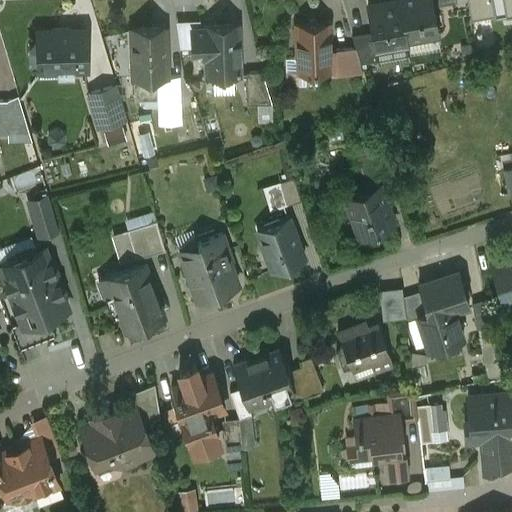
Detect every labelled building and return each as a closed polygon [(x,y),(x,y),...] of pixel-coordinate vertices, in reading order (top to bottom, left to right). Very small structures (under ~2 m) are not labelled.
[(398,0),(391,0),(367,4),(372,30),(375,49),(376,49),(406,43),(406,39),(398,0)] [(430,0),(398,0),(406,39),(437,34),(431,5),(430,0)] [(493,12),(491,0),(467,0),(471,19),(495,15),(494,12),(493,12)] [(511,0),(491,0),(493,12),(494,12),(511,9),(511,0)] [(355,47),(329,48),(328,21),(318,21),(315,18),(308,18),(306,21),(306,22),(295,22),(296,56),(297,56),(297,71),(305,70),(341,69),(341,71),(362,71),(360,62),(355,47)] [(239,23),(204,24),(204,26),(191,26),(191,46),(204,46),(205,74),(240,73),(239,23)] [(165,26),(131,27),(133,75),(151,75),(166,74),(165,26)] [(85,29),(37,30),(38,68),(86,66),(85,29)] [(372,30),(351,34),(355,47),(360,62),(378,59),(376,49),(375,49),(372,30)] [(297,71),(297,56),(296,56),(285,56),(286,83),(305,83),(305,70),(297,71)] [(262,70),(246,70),(247,103),(271,102),(262,70)] [(151,75),(134,75),(135,98),(151,97),(151,75)] [(114,83),(87,91),(98,126),(125,118),(114,83)] [(25,119),(7,120),(7,130),(28,129),(25,119)] [(511,167),(503,169),(509,195),(511,194),(511,167)] [(293,176),(279,181),(285,204),(300,199),(293,176)] [(378,184),(345,196),(359,236),(393,223),(393,222),(391,223),(384,203),(385,203),(378,184)] [(48,192),(28,198),(38,233),(58,227),(48,192)] [(288,216),(256,228),(272,269),(304,257),(288,216)] [(156,219),(127,227),(135,257),(164,248),(156,219)] [(222,231),(197,241),(199,247),(182,253),(190,277),(196,297),(237,282),(225,250),(228,249),(222,231)] [(44,246),(0,262),(0,265),(11,293),(55,275),(44,246)] [(511,256),(491,263),(503,301),(511,298),(511,256)] [(143,260),(105,274),(126,328),(163,314),(143,260)] [(458,272),(418,284),(421,292),(427,314),(418,317),(418,318),(428,349),(462,338),(453,310),(469,305),(458,272)] [(55,275),(11,293),(22,322),(22,323),(46,313),(67,305),(55,275)] [(421,292),(403,298),(406,322),(418,318),(418,317),(427,314),(421,292)] [(485,299),(472,303),(477,328),(490,326),(485,299)] [(46,313),(22,323),(22,322),(10,326),(19,349),(55,336),(46,313)] [(378,323),(357,331),(355,325),(337,331),(343,348),(350,367),(388,353),(378,323)] [(490,326),(477,328),(489,380),(501,377),(490,326)] [(343,348),(336,350),(343,369),(350,367),(343,348)] [(278,349),(255,357),(270,399),(292,391),(293,391),(286,372),(278,349)] [(324,352),(300,361),(301,367),(302,367),(305,396),(336,385),(324,352)] [(255,357),(233,365),(241,388),(248,407),(249,407),(270,399),(255,357)] [(187,368),(180,370),(180,371),(179,371),(183,382),(171,386),(193,449),(218,440),(209,414),(224,409),(211,372),(199,376),(195,365),(187,368)] [(301,367),(286,372),(293,391),(292,391),(295,400),(305,396),(302,367),(301,367)] [(154,384),(129,394),(134,410),(136,409),(143,425),(160,418),(154,384)] [(241,388),(230,392),(239,418),(239,419),(252,415),(249,407),(248,407),(241,388)] [(413,388),(386,392),(387,401),(389,413),(398,412),(399,420),(417,418),(413,388)] [(511,395),(466,399),(469,440),(489,439),(491,467),(511,465),(511,395)] [(387,401),(366,403),(368,416),(389,413),(387,401)] [(440,404),(428,406),(428,412),(430,427),(445,425),(443,410),(440,411),(440,404)] [(134,410),(81,430),(88,446),(91,445),(98,462),(112,456),(112,457),(118,463),(125,466),(133,463),(136,457),(153,450),(143,425),(136,409),(134,410)] [(372,454),(374,454),(385,452),(403,450),(402,448),(399,420),(398,412),(389,413),(368,416),(354,417),(356,435),(358,451),(372,450),(372,454)] [(239,418),(221,420),(225,452),(242,450),(239,419),(239,418)] [(358,451),(356,435),(347,436),(348,444),(340,448),(341,458),(349,459),(350,464),(375,461),(374,454),(372,454),(372,450),(358,451)] [(58,482),(40,437),(16,447),(33,491),(58,482)] [(16,447),(0,452),(0,475),(2,482),(3,483),(6,493),(17,498),(33,491),(16,447)] [(403,450),(385,452),(388,475),(406,473),(403,448),(402,448),(403,450)] [(430,488),(466,486),(466,475),(451,475),(451,464),(429,465),(430,488)] [(181,489),(182,509),(200,508),(198,488),(181,489)]
